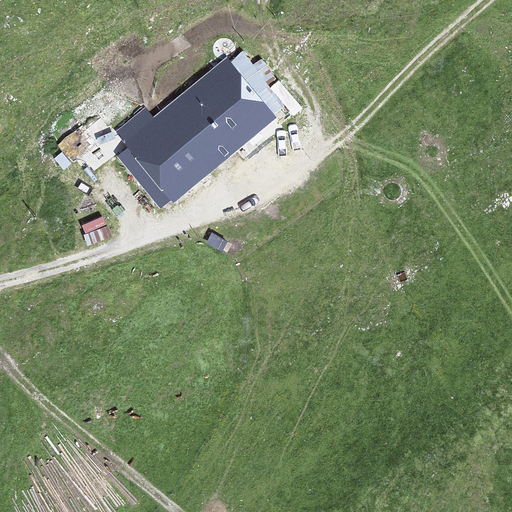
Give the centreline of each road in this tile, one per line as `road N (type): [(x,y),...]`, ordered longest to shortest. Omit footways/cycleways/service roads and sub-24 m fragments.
road 1 (track): [(498,0),(332,147),(175,234),(0,281)]
road 2 (track): [(0,361),(173,511)]
road 3 (track): [(332,147),(263,0)]
